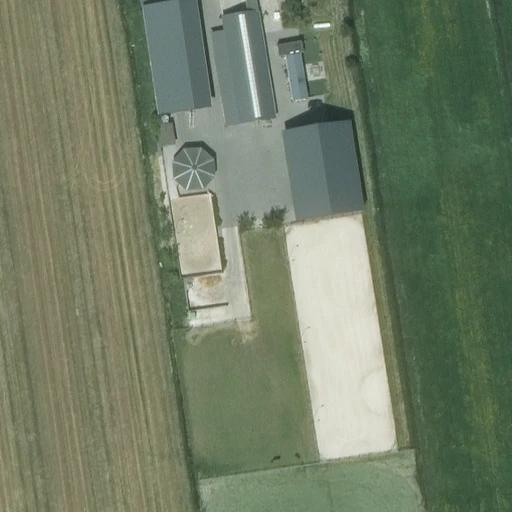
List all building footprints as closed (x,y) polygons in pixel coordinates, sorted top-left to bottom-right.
[(272,99),(258,13),(255,0),(244,0),(247,14),(220,18),(225,53),(213,55),(225,127),(237,124),(237,125),(275,119),(272,99)] [(187,1),(141,8),(157,117),(203,111),(187,1)] [(301,104),(292,49),(272,53),(274,67),(280,65),(287,107),(301,104)] [(346,122),(287,130),(300,219),(359,211),(346,122)] [(213,169),(213,168),(213,164),(212,160),(210,156),(206,153),(200,149),(193,148),(185,150),(179,155),(176,158),(175,161),(174,168),(174,172),(176,176),(179,181),(182,184),(186,186),(192,188),(200,187),(207,183),(210,179),(212,176),(213,169)]
